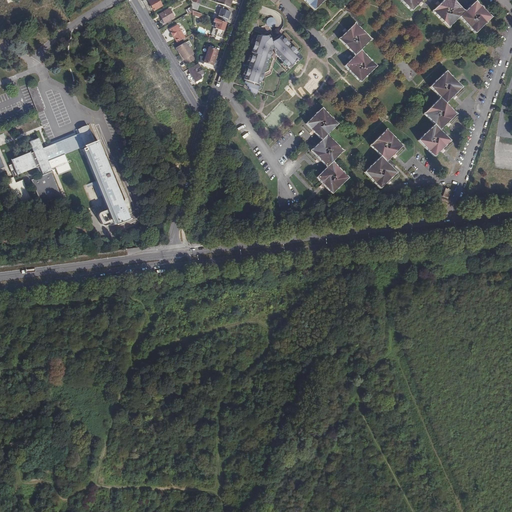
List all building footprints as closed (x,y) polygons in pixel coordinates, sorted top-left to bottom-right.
[(0,0),(0,24),(34,13),(31,4),(11,11),(8,3),(12,2),(11,0),(0,0)] [(162,6),(158,0),(149,0),(148,1),(154,10),(162,6)] [(325,0),(304,0),(314,10),(325,0)] [(400,0),(410,10),(420,0),(400,0)] [(459,17),(465,11),(453,0),(443,0),(446,4),(441,9),(438,5),(432,10),(448,26),(459,17)] [(446,4),(443,0),(438,5),(441,9),(446,4)] [(475,1),(465,11),(459,17),(475,32),(490,17),(485,12),(481,15),(476,10),(480,6),(475,1)] [(50,5),(36,11),(42,26),(56,20),(50,5)] [(485,12),(480,6),(476,10),(481,15),(485,12)] [(172,18),(174,17),(169,9),(160,15),(162,19),(161,20),(163,24),(172,18)] [(221,9),(218,16),(227,20),(230,12),(221,9)] [(218,20),(226,23),(227,20),(218,16),(214,15),(212,18),(218,20)] [(174,21),(172,18),(163,24),(165,27),(174,21)] [(223,32),(226,23),(218,20),(215,29),(217,30),(223,32)] [(354,55),(360,49),(370,39),(354,22),(349,27),(352,31),(347,36),(343,33),(338,37),(354,55)] [(176,43),(185,38),(177,24),(169,29),(171,33),(170,33),(172,37),(173,37),(176,43)] [(352,31),(349,27),(343,33),(347,36),(352,31)] [(288,42),(283,37),(281,35),(276,37),(272,39),(272,41),(270,41),(267,34),(262,35),(256,35),(254,42),(255,42),(254,46),(253,46),(251,51),(253,51),(251,54),(249,61),(247,68),(244,74),(243,78),(244,79),(244,81),(249,94),(252,96),(257,83),(259,77),(265,60),(268,53),(269,50),(271,50),(274,51),(281,59),(286,64),(289,66),(293,62),(294,63),(302,55),(296,50),(292,46),(288,42)] [(185,42),(175,48),(179,54),(180,53),(184,60),(187,64),(194,60),(191,55),(193,54),(189,47),(188,48),(185,42)] [(206,55),(215,58),(217,51),(209,48),(206,55)] [(376,65),(360,49),(354,55),(357,58),(352,63),(349,60),(344,65),(359,81),(376,65)] [(212,65),(215,58),(206,55),(203,61),(212,65)] [(357,58),(354,55),(349,60),(352,63),(357,58)] [(117,62),(121,68),(130,62),(126,56),(117,62)] [(196,65),(188,69),(196,82),(199,80),(197,77),(203,73),(198,64),(196,65)] [(429,86),(439,96),(445,102),(451,96),(447,93),(452,88),(456,92),(461,87),(445,70),(429,86)] [(165,94),(175,90),(172,81),(161,86),(165,94)] [(43,110),(33,86),(27,88),(37,113),(43,110)] [(451,96),(456,92),(452,88),(447,93),(451,96)] [(432,123),(438,129),(444,123),(441,120),(446,115),(449,118),(455,113),(445,102),(439,96),(422,112),(432,123)] [(320,138),(326,133),(336,123),(321,106),(304,122),(310,128),(314,124),(319,129),(315,133),(320,138)] [(441,120),(444,123),(449,118),(446,115),(441,120)] [(448,140),(438,129),(432,123),(416,139),(432,156),(438,150),(435,147),(440,141),(443,145),(448,140)] [(175,136),(188,131),(185,124),(172,129),(175,136)] [(314,124),(310,128),(315,133),(319,129),(314,124)] [(79,134),(89,130),(87,125),(77,130),(79,134)] [(368,144),(379,155),(384,161),(390,155),(387,151),(392,146),(396,149),(401,145),(385,129),(368,144)] [(94,142),(89,130),(79,134),(42,149),(38,139),(28,143),(33,154),(30,155),(29,153),(10,161),(12,166),(14,169),(16,175),(35,168),(34,166),(38,165),(41,175),(50,172),(51,171),(47,161),(81,147),(82,151),(85,150),(98,181),(110,212),(115,225),(128,220),(97,141),(94,142)] [(325,165),(331,160),(341,149),(326,133),(320,138),(310,149),(315,154),(318,151),(324,156),(320,160),(325,165)] [(438,150),(443,145),(440,141),(435,147),(438,150)] [(390,155),(396,149),(392,146),(387,151),(390,155)] [(315,154),(320,160),(324,156),(318,151),(315,154)] [(384,161),(379,155),(362,171),(378,187),(384,182),(380,178),(385,174),(389,177),(394,172),(384,161)] [(346,176),(331,160),(325,165),(315,175),(321,181),(324,177),(328,182),(325,185),(330,191),(346,176)] [(34,166),(35,168),(39,177),(31,180),(41,204),(61,196),(50,172),(41,175),(38,165),(34,166)] [(380,178),(384,182),(389,177),(385,174),(380,178)] [(31,201),(22,181),(15,184),(13,178),(6,181),(17,206),(31,201)] [(98,217),(110,212),(98,181),(86,186),(98,217)] [(447,198),(449,190),(443,188),(441,196),(447,198)] [(0,375),(38,371),(37,362),(0,366),(0,375)] [(33,416),(44,414),(42,400),(0,405),(0,417),(32,414),(33,416)] [(8,443),(30,440),(30,430),(6,433),(8,443)] [(26,481),(50,479),(48,463),(24,465),(26,481)]
